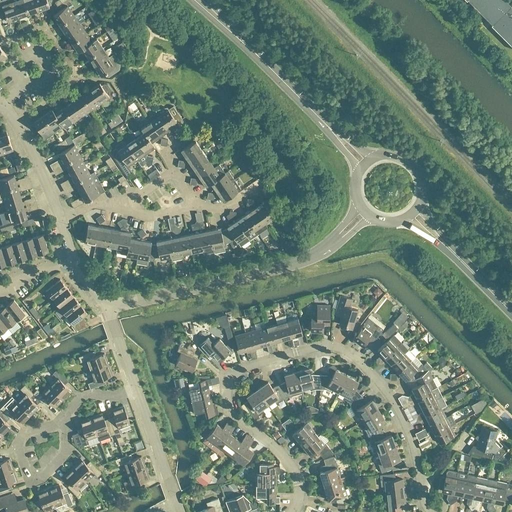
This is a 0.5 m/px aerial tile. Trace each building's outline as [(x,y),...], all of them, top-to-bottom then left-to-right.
[(28,14),(23,0),(15,0),(13,1),(18,17),(28,14)] [(39,10),(35,0),(23,0),(28,14),(39,10)] [(35,0),(39,10),(49,6),(47,0),(35,0)] [(468,0),(492,24),(511,5),(505,0),(468,0)] [(18,17),(13,1),(2,5),(8,21),(18,17)] [(511,3),(511,5),(492,24),(491,25),(511,45),(511,3)] [(60,25),(74,15),(68,6),(53,15),(60,25)] [(66,34),(80,24),(74,15),(60,25),(66,34)] [(72,43),(86,33),(80,24),(66,34),(72,43)] [(82,48),(92,42),(92,41),(86,33),(72,43),(78,52),(83,49),(82,48)] [(89,57),(103,48),(96,38),(92,41),(92,42),(82,48),(83,49),(89,57)] [(95,66),(109,56),(103,48),(89,57),(95,66)] [(113,54),(109,56),(95,66),(101,76),(103,74),(104,76),(109,77),(120,68),(120,64),(113,54)] [(110,97),(107,93),(111,89),(107,84),(104,83),(101,85),(100,83),(90,89),(100,104),(110,97)] [(100,104),(90,89),(81,96),(91,110),(100,104)] [(91,110),(81,96),(73,102),(82,116),(91,110)] [(82,116),(73,102),(64,108),(73,122),(82,116)] [(173,106),(168,109),(167,107),(157,109),(155,110),(159,115),(169,130),(178,124),(177,122),(182,118),(173,106)] [(73,122),(64,108),(55,113),(55,114),(61,124),(62,126),(64,129),(73,122)] [(43,116),(54,132),(62,126),(61,124),(55,114),(55,113),(52,109),(43,116)] [(169,130),(159,115),(155,110),(155,111),(156,112),(148,118),(150,122),(160,136),(169,130)] [(44,138),(54,132),(43,116),(33,122),(44,138)] [(160,136),(150,122),(148,118),(138,124),(144,133),(145,133),(151,142),(160,136)] [(13,150),(6,131),(1,133),(2,136),(0,136),(0,147),(2,154),(13,150)] [(155,147),(151,142),(145,133),(144,133),(136,139),(146,153),(155,147)] [(84,139),(82,134),(72,139),(75,144),(81,141),(84,139)] [(146,153),(136,139),(127,145),(137,159),(146,153)] [(187,160),(202,150),(195,140),(181,150),(187,160)] [(223,141),(216,145),(220,150),(226,146),(223,141)] [(80,155),(74,145),(59,153),(64,163),(80,155)] [(128,166),(137,159),(127,145),(118,151),(116,149),(111,152),(127,176),(132,172),(128,166)] [(193,169),(208,159),(202,150),(187,160),(193,169)] [(85,164),(80,155),(64,163),(69,173),(85,164)] [(214,167),(208,159),(193,169),(199,177),(214,167)] [(90,174),(85,164),(69,173),(75,182),(90,174)] [(219,164),(214,167),(199,177),(206,187),(211,183),(210,183),(220,176),(225,173),(219,164)] [(217,192),(231,182),(234,179),(228,170),(225,173),(220,176),(210,183),(211,183),(217,192)] [(80,192),(95,183),(90,174),(75,182),(80,192)] [(17,186),(14,175),(0,179),(0,188),(1,191),(17,186)] [(99,180),(95,183),(80,192),(85,201),(105,191),(99,180)] [(223,201),(237,191),(231,182),(217,192),(223,201)] [(20,196),(17,186),(1,191),(4,201),(20,196)] [(24,206),(20,196),(4,201),(7,211),(24,206)] [(282,215),(273,203),(267,207),(263,202),(254,208),(264,223),(273,217),(275,219),(282,215)] [(27,217),(24,206),(7,211),(10,222),(27,217)] [(258,234),(267,228),(264,223),(254,208),(245,214),(258,234)] [(235,218),(236,215),(229,214),(226,216),(231,224),(227,227),(228,228),(238,243),(240,246),(250,240),(236,221),(237,220),(235,218)] [(258,234),(245,214),(237,220),(236,221),(250,240),(258,234)] [(121,228),(120,230),(117,247),(116,253),(126,255),(127,249),(128,249),(130,238),(131,232),(124,231),(125,228),(126,228),(127,219),(122,218),(120,220),(123,226),(121,228)] [(213,247),(209,230),(205,231),(203,221),(198,222),(196,221),(195,223),(200,227),(198,230),(202,250),(203,254),(214,252),(213,247)] [(202,250),(198,230),(200,227),(195,223),(191,224),(193,234),(188,234),(192,252),(202,250)] [(96,243),(99,226),(88,224),(85,241),(96,243)] [(106,245),(110,228),(99,226),(96,243),(106,245)] [(117,247),(120,230),(110,228),(106,245),(117,247)] [(238,243),(228,228),(221,231),(220,228),(209,230),(213,247),(214,252),(214,253),(225,251),(224,248),(227,247),(226,243),(230,242),(232,247),(238,243)] [(48,251),(43,234),(33,237),(38,254),(48,251)] [(192,252),(188,234),(178,237),(181,254),(192,252)] [(38,254),(33,237),(22,241),(27,258),(38,254)] [(182,258),(181,254),(178,237),(167,239),(171,256),(172,260),(182,258)] [(137,257),(140,240),(130,238),(128,249),(127,249),(126,255),(137,257)] [(171,256),(167,239),(156,241),(157,244),(151,244),(149,257),(148,260),(154,261),(154,258),(159,257),(160,259),(171,256)] [(149,257),(151,244),(151,242),(140,240),(137,257),(136,263),(147,265),(148,260),(149,257)] [(284,240),(279,243),(282,249),(287,246),(284,240)] [(27,258),(22,241),(12,244),(17,261),(27,258)] [(17,261),(12,244),(1,247),(7,264),(17,261)] [(53,299),(67,288),(60,279),(46,290),(53,299)] [(60,307),(74,296),(67,288),(53,299),(60,307)] [(356,315),(357,310),(349,307),(352,299),(341,295),(335,314),(341,316),(339,323),(351,328),(354,320),(361,323),(363,317),(356,315)] [(66,316),(80,305),(74,296),(60,307),(66,316)] [(25,314),(14,300),(5,307),(16,321),(25,314)] [(281,304),(282,312),(294,310),(293,302),(281,304)] [(89,325),(83,317),(87,314),(80,305),(66,316),(72,323),(71,325),(75,331),(89,325)] [(329,324),(330,305),(317,305),(317,313),(311,313),(310,331),(323,331),(323,323),(329,324)] [(16,321),(5,307),(0,310),(0,317),(8,327),(16,321)] [(302,334),(298,318),(287,321),(291,337),(302,334)] [(372,343),(383,329),(369,318),(353,338),(363,346),(367,340),(372,343)] [(291,337),(287,321),(277,324),(281,340),(291,337)] [(405,322),(398,328),(401,331),(408,325),(405,322)] [(394,323),(383,333),(387,338),(398,328),(394,323)] [(271,343),(272,346),(276,345),(277,344),(276,341),(281,340),(277,324),(266,327),(271,343)] [(266,327),(256,330),(260,346),(266,344),(267,347),(272,346),(271,343),(266,327)] [(260,346),(256,330),(245,333),(250,349),(251,352),(255,350),(254,348),(260,346)] [(250,349),(245,333),(235,336),(239,352),(250,349)] [(385,357),(401,342),(394,334),(377,350),(381,354),(376,358),(380,359),(383,359),(385,357)] [(230,350),(219,339),(214,344),(208,337),(198,346),(207,357),(212,353),(219,361),(230,350)] [(388,361),(391,365),(404,353),(408,350),(401,342),(385,357),(383,359),(383,360),(383,362),(383,364),(383,365),(388,361)] [(197,359),(192,357),(194,352),(179,346),(177,352),(181,353),(176,364),(192,371),(197,359)] [(112,375),(104,353),(93,357),(91,352),(78,357),(80,362),(86,360),(94,381),(88,383),(90,389),(102,384),(101,379),(112,375)] [(398,372),(411,360),(404,353),(391,365),(398,372)] [(411,360),(398,372),(406,380),(408,384),(429,370),(428,369),(428,370),(422,364),(418,368),(412,361),(411,360)] [(342,384),(347,376),(336,370),(337,370),(336,367),(334,366),(332,365),(330,366),(328,368),(328,370),(329,372),(328,373),(327,375),(321,375),(320,384),(320,389),(325,389),(330,392),(332,388),(338,392),(342,384)] [(320,384),(321,375),(310,374),(309,368),(297,372),(300,384),(301,389),(302,389),(309,387),(310,391),(315,389),(320,389),(320,384)] [(71,391),(63,382),(66,378),(57,369),(53,373),(57,377),(49,385),(63,399),(71,391)] [(433,378),(429,370),(408,384),(411,388),(414,393),(408,396),(402,394),(398,397),(402,405),(406,403),(407,399),(413,402),(414,398),(437,387),(432,378),(433,378)] [(303,393),(302,389),(301,389),(300,384),(297,372),(284,375),(286,381),(279,385),(285,398),(290,396),(303,393)] [(361,396),(354,389),(358,382),(347,376),(342,384),(338,392),(345,395),(343,399),(348,401),(350,406),(361,396)] [(185,386),(183,377),(174,379),(176,387),(185,386)] [(211,397),(208,385),(212,384),(210,378),(198,381),(199,387),(189,389),(191,401),(211,397)] [(285,398),(279,385),(272,388),(268,382),(257,389),(268,404),(274,400),(276,403),(280,400),(285,398)] [(39,407),(30,398),(34,394),(33,393),(24,385),(20,389),(25,393),(17,401),(31,415),(39,407)] [(63,399),(49,385),(41,393),(37,389),(33,393),(34,394),(42,403),(46,399),(55,408),(63,399)] [(437,386),(437,387),(414,398),(413,402),(407,399),(406,403),(402,405),(403,407),(406,408),(418,402),(421,406),(442,396),(437,386)] [(268,404),(257,389),(247,397),(249,400),(244,403),(254,418),(264,411),(262,408),(268,404)] [(378,410),(372,399),(368,402),(361,396),(350,406),(353,411),(356,416),(359,414),(363,420),(378,410)] [(426,416),(441,408),(447,405),(442,396),(421,406),(426,416)] [(214,408),(211,397),(191,401),(194,413),(205,411),(206,417),(218,414),(217,407),(214,408)] [(484,398),(472,405),(476,412),(481,410),(486,402),(484,398)] [(31,415),(17,401),(9,409),(5,405),(1,409),(6,414),(10,418),(14,414),(23,423),(31,415)] [(119,428),(130,424),(123,406),(112,410),(116,419),(111,421),(115,434),(119,443),(124,441),(119,428)] [(11,427),(2,418),(6,414),(1,409),(0,408),(0,432),(3,435),(11,427)] [(446,417),(441,408),(426,416),(430,425),(446,417)] [(380,425),(385,421),(378,410),(363,420),(367,426),(364,428),(367,433),(369,438),(382,431),(380,425)] [(110,437),(110,436),(115,434),(111,421),(106,423),(102,413),(91,417),(98,436),(97,436),(99,441),(110,437)] [(98,436),(91,417),(80,421),(84,431),(72,435),(76,446),(83,446),(89,443),(87,439),(97,436),(98,436)] [(450,426),(446,417),(430,425),(433,430),(427,433),(433,435),(435,434),(450,426)] [(303,447),(317,435),(310,426),(311,426),(305,418),(295,426),(297,429),(292,433),(303,447)] [(212,449),(232,423),(228,420),(222,428),(217,423),(203,442),(212,449)] [(281,425),(284,431),(292,427),(289,421),(281,425)] [(221,456),(225,451),(235,437),(229,433),(235,426),(232,423),(212,449),(221,456)] [(455,435),(450,426),(435,434),(440,443),(455,435)] [(507,450),(495,438),(497,431),(482,427),(480,435),(477,434),(475,437),(479,441),(477,446),(473,445),(468,452),(497,460),(507,450)] [(277,430),(272,433),(276,438),(281,435),(277,430)] [(396,447),(391,435),(385,437),(382,431),(369,438),(372,448),(376,446),(379,453),(396,447)] [(234,458),(250,437),(246,434),(241,442),(235,437),(225,451),(234,458)] [(282,435),(277,439),(281,443),(285,440),(282,435)] [(325,444),(317,435),(303,447),(311,456),(313,454),(317,459),(321,455),(323,458),(333,453),(326,444),(325,444)] [(243,465),(253,451),(248,447),(253,439),(250,437),(234,458),(243,465)] [(396,461),(400,459),(396,447),(379,453),(381,460),(377,462),(381,473),(398,467),(396,461)] [(145,467),(141,456),(130,460),(128,455),(115,460),(117,465),(123,463),(127,474),(145,467)] [(340,478),(337,467),(338,467),(336,461),(334,456),(324,459),(325,465),(324,465),(326,470),(320,472),(323,484),(340,478)] [(0,473),(14,469),(10,458),(0,461),(0,473)] [(97,477),(102,473),(92,463),(88,467),(81,459),(73,467),(86,482),(94,474),(97,477)] [(276,485),(276,473),(279,473),(279,466),(273,466),(273,463),(259,463),(259,472),(256,472),(256,485),(276,485)] [(78,489),(86,482),(73,467),(64,475),(71,483),(67,486),(77,496),(81,492),(78,489)] [(138,482),(149,478),(145,467),(127,474),(129,480),(124,482),(127,492),(139,487),(138,482)] [(237,474),(241,480),(249,473),(245,468),(237,474)] [(8,483),(17,480),(14,469),(0,473),(0,491),(9,489),(8,483)] [(201,470),(196,478),(203,484),(206,484),(211,477),(201,470)] [(454,498),(452,495),(453,493),(457,472),(448,470),(447,471),(445,477),(440,476),(438,488),(443,489),(442,491),(448,492),(447,499),(448,501),(454,498)] [(457,494),(463,495),(467,474),(457,472),(453,493),(452,495),(454,498),(456,501),(456,500),(457,494)] [(404,491),(402,478),(395,479),(395,473),(380,475),(381,486),(384,486),(385,493),(404,491)] [(221,474),(215,482),(217,483),(224,481),(226,478),(221,474)] [(477,476),(467,474),(463,495),(468,496),(467,503),(472,499),(473,497),(477,476)] [(482,499),(487,478),(477,476),(473,497),(472,499),(474,502),(468,506),(471,510),(476,507),(478,498),(482,499)] [(344,489),(340,478),(323,484),(329,500),(349,494),(348,488),(344,489)] [(492,502),(497,480),(487,478),(482,499),(488,501),(486,507),(488,510),(494,506),(492,503),(492,502)] [(510,500),(511,493),(511,483),(497,480),(492,502),(503,504),(504,498),(510,500)] [(73,504),(68,491),(63,494),(59,484),(48,488),(55,507),(66,502),(67,506),(73,504)] [(276,496),(276,485),(256,485),(256,497),(267,497),(267,503),(279,503),(279,496),(276,496)] [(45,511),(55,507),(48,488),(37,493),(41,502),(36,504),(39,511),(45,511)] [(391,511),(399,511),(398,505),(405,504),(404,491),(385,493),(386,501),(383,501),(383,511),(391,511)] [(28,511),(24,498),(14,502),(11,494),(0,498),(0,510),(6,509),(7,511),(28,511)] [(250,503),(250,502),(242,494),(225,501),(229,511),(248,511),(247,509),(251,508),(249,504),(250,503)] [(222,511),(220,504),(218,498),(206,502),(208,508),(196,511),(222,511)]
